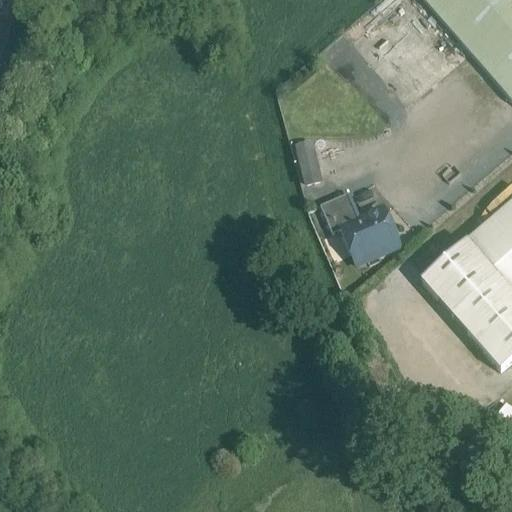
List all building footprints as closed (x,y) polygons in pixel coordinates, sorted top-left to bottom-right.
[(511,0),(417,0),(511,107),(511,0)] [(312,145),(294,150),(305,190),(323,185),(312,145)] [(348,201),(321,212),(332,240),(343,235),(342,234),(359,227),(348,201)] [(511,207),(467,247),(511,299),(511,207)] [(359,227),(342,234),(343,235),(345,240),(343,245),(349,260),(354,262),(357,268),(397,250),(383,217),(359,227)] [(511,299),(467,247),(421,287),(500,378),(511,367),(511,299)] [(511,414),(506,410),(493,430),(511,442),(511,414)]
